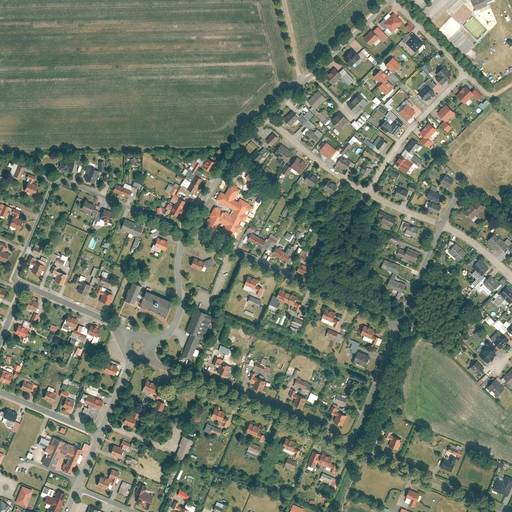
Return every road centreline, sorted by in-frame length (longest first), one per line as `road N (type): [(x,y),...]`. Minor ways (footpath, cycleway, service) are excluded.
road 1 (residential): [(184,231),(60,182),(51,187),(17,283)]
road 2 (residential): [(401,324),(184,231)]
road 3 (residential): [(349,445),(140,354)]
road 4 (residential): [(506,511),(349,445)]
road 5 (residential): [(366,194),(401,138),(465,74)]
road 6 (residential): [(267,120),(236,148),(184,231)]
road 7 (residential): [(349,445),(401,324)]
road 8 (residential): [(184,231),(180,310),(170,330),(144,344)]
road 9 (residential): [(17,283),(114,324),(130,340)]
road 10 (residential): [(267,120),(366,194)]
road 11 (residential): [(390,0),(303,84)]
